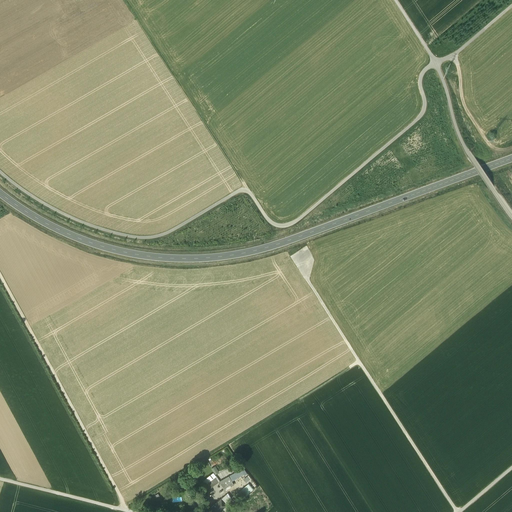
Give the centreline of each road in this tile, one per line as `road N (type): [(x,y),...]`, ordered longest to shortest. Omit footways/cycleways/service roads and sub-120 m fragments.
road 1 (secondary): [(0,192),(59,229),(104,245),(198,258),(284,242),(511,158)]
road 2 (track): [(0,172),(68,215),(142,238),(242,190),(279,226),(298,219),(414,122)]
road 3 (track): [(292,256),(456,511)]
road 4 (track): [(359,362),(123,504)]
road 5 (track): [(125,511),(0,276)]
road 6 (track): [(124,0),(246,190)]
road 7 (track): [(492,187),(462,142),(432,58)]
road 8 (track): [(125,511),(0,479)]
road 9 (track): [(451,56),(465,108),(493,148),(511,148)]
